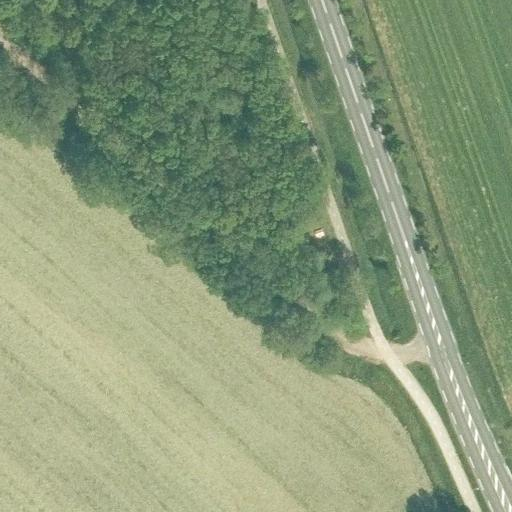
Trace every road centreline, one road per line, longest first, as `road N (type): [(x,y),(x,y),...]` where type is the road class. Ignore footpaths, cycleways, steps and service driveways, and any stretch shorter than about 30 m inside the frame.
road 1 (track): [(386,352),(342,335),(0,42)]
road 2 (primary): [(403,241),(430,344),(499,511)]
road 3 (primary): [(511,495),(415,252),(403,241)]
road 4 (primary): [(403,241),(320,0)]
